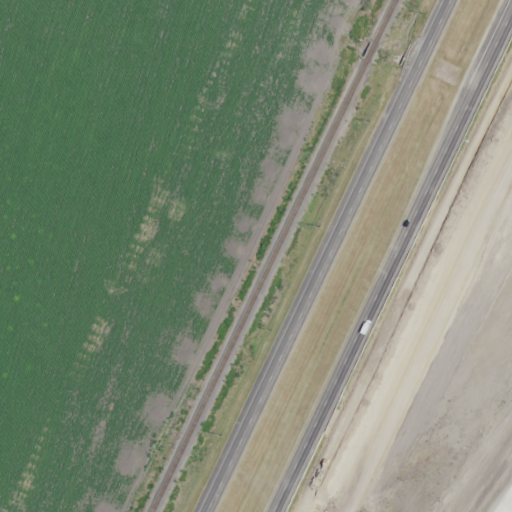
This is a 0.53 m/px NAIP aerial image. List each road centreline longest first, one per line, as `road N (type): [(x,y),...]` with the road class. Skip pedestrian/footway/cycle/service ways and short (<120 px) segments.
road 1 (tertiary): [(456,0),(212,511)]
road 2 (motorway): [(465,106),(272,511)]
road 3 (motorway): [(341,511),(511,155)]
